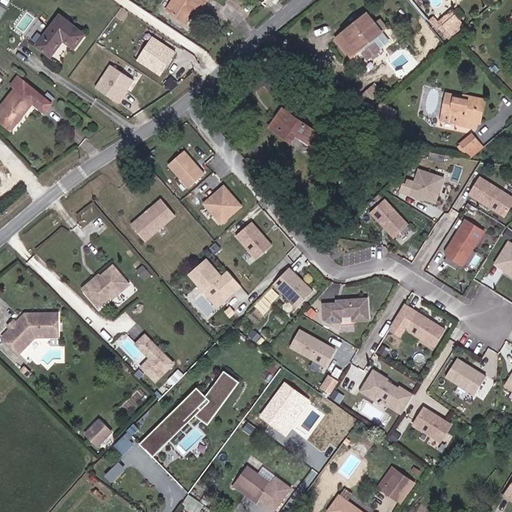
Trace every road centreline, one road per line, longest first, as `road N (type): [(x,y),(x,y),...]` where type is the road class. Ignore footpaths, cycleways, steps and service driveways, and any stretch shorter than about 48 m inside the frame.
road 1 (residential): [(186,99),(324,267),(391,266),(491,326)]
road 2 (tertiary): [(0,238),(186,99)]
road 3 (tertiary): [(186,99),(300,0)]
